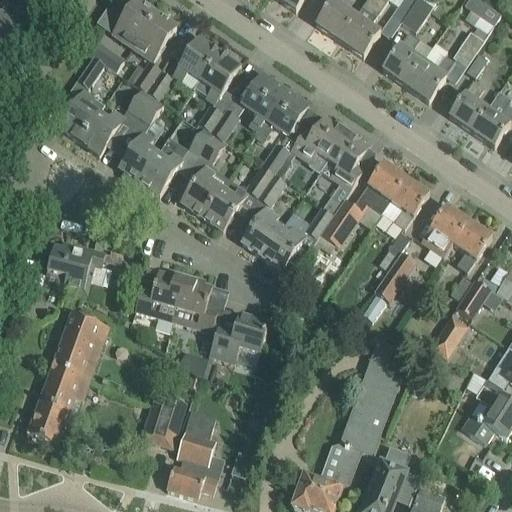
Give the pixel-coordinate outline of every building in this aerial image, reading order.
[(3,0),(0,8),(5,11),(9,2),(6,0),(3,0)] [(272,0),(295,16),(306,0),(272,0)] [(381,36),(370,29),(375,22),(376,23),(388,5),(380,0),(370,0),(357,20),(339,46),(363,62),(381,36)] [(401,27),(419,1),(417,0),(405,0),(392,20),(401,27)] [(420,0),(419,1),(401,27),(415,37),(430,16),(441,24),(447,16),(436,9),(439,4),(434,0),(420,0)] [(472,39),(471,38),(454,62),(466,71),(502,20),(472,0),(471,0),(464,11),(470,15),(464,23),(476,32),(472,39)] [(315,29),(339,46),(357,20),(333,3),(315,29)] [(113,39),(132,52),(156,18),(137,4),(120,28),(113,39)] [(1,15),(0,16),(0,63),(1,64),(19,22),(1,15)] [(113,39),(120,28),(104,17),(96,28),(113,39)] [(156,18),(132,52),(153,66),(176,31),(156,18)] [(382,75),(405,91),(423,65),(412,58),(420,45),(410,38),(401,50),(400,49),(382,75)] [(188,78),(199,86),(219,56),(198,42),(172,80),(182,87),(188,78)] [(86,57),(93,62),(105,70),(116,78),(124,66),(104,52),(104,53),(94,46),(86,57)] [(197,129),(203,133),(210,138),(226,115),(235,102),(225,95),(241,71),(219,56),(199,86),(211,94),(205,103),(215,109),(212,112),(210,110),(197,129)] [(477,58),(468,76),(477,80),(486,63),(477,58)] [(423,65),(405,91),(429,107),(447,81),(446,81),(455,69),(444,61),(436,74),(423,65)] [(105,70),(93,62),(77,86),(89,94),(105,70)] [(127,86),(141,95),(146,98),(160,76),(149,68),(144,74),(138,70),(127,86)] [(160,76),(146,98),(153,103),(157,106),(172,84),(160,76)] [(262,81),(242,109),(258,120),(252,129),(259,134),(285,96),(262,81)] [(448,121),(471,136),(487,113),(475,105),(483,93),(473,86),(465,98),(464,98),(448,121)] [(146,98),(141,95),(123,122),(115,117),(109,126),(99,119),(107,107),(79,147),(99,160),(121,128),(130,134),(129,136),(130,137),(153,103),(146,98)] [(59,133),(79,147),(107,107),(95,99),(91,101),(84,96),(59,133)] [(285,96),(259,134),(266,139),(267,140),(274,130),(288,140),(308,112),(285,96)] [(487,113),(471,136),(494,152),(510,129),(509,129),(511,124),(511,111),(509,110),(511,105),(499,96),(487,113)] [(122,180),(137,191),(158,159),(149,153),(154,145),(144,139),(164,110),(157,106),(153,103),(130,137),(139,143),(118,173),(124,177),(122,180)] [(226,115),(210,138),(214,141),(215,139),(225,146),(239,124),(226,115)] [(303,137),(291,155),(311,169),(318,158),(328,165),(346,138),(325,123),(311,143),(303,137)] [(198,163),(214,141),(210,138),(203,133),(188,156),(198,163)] [(259,134),(255,140),(262,145),(266,139),(259,134)] [(346,138),(328,165),(339,172),(332,183),(350,196),(362,178),(354,172),(368,152),(346,138)] [(215,139),(214,141),(198,163),(207,170),(181,208),(202,222),(228,184),(216,176),(217,175),(212,171),(227,149),(224,147),(225,146),(215,139)] [(261,170),(274,179),(289,158),(276,149),(261,170)] [(158,159),(137,191),(151,201),(153,197),(159,201),(183,166),(173,159),(168,166),(158,159)] [(64,160),(50,179),(72,196),(86,176),(64,160)] [(367,191),(357,205),(381,221),(390,207),(406,184),(383,168),(367,191)] [(250,215),(274,179),(261,170),(245,194),(241,191),(240,192),(228,184),(202,222),(223,236),(241,209),(250,215)] [(242,248),(262,262),(281,233),(273,228),(278,221),(269,215),(287,190),(280,185),(281,184),(274,179),(250,215),(260,222),(242,248)] [(429,199),(406,184),(390,207),(402,215),(394,228),(404,235),(413,222),(429,199)] [(333,221),(320,241),(338,253),(363,217),(345,205),(340,211),(333,221)] [(461,216),(459,220),(445,211),(421,247),(444,263),(453,250),(469,227),(467,226),(470,222),(461,216)] [(309,257),(320,241),(333,221),(320,213),(303,238),(295,232),(290,239),(281,233),(262,262),(282,275),(299,250),(309,257)] [(469,227),(453,250),(465,258),(456,271),(467,278),(475,265),(476,266),(492,242),(469,227)] [(379,270),(387,276),(409,245),(400,239),(379,270)] [(93,288),(102,291),(107,274),(101,273),(105,258),(68,248),(66,253),(54,250),(47,276),(66,281),(62,294),(89,302),(93,288)] [(401,258),(374,298),(389,309),(417,269),(401,258)] [(136,312),(134,316),(158,323),(173,327),(176,316),(187,279),(175,276),(174,281),(158,277),(153,296),(141,293),(136,312)] [(495,298),(511,308),(511,278),(510,277),(495,298)] [(176,316),(173,327),(188,331),(211,338),(213,334),(215,326),(218,315),(207,311),(212,292),(196,288),(198,283),(187,279),(176,316)] [(450,299),(459,305),(471,288),(462,282),(450,299)] [(474,285),(455,314),(472,325),(491,296),(474,285)] [(71,318),(50,378),(70,386),(72,381),(89,387),(109,332),(90,325),(71,318)] [(218,331),(209,361),(234,369),(239,354),(259,360),(270,326),(250,320),(249,324),(238,320),(232,339),(218,335),(219,331),(218,331)] [(442,335),(429,355),(442,363),(450,361),(459,346),(442,335)] [(372,461),(394,398),(409,358),(377,347),(363,386),(340,448),(331,451),(320,482),(304,476),(291,511),(335,511),(343,492),(347,493),(360,456),(372,461)] [(511,373),(500,366),(493,376),(506,384),(506,385),(511,388),(511,373)] [(50,378),(27,440),(57,451),(64,432),(65,429),(72,432),(82,407),(89,387),(72,381),(70,386),(50,378)] [(0,382),(0,393),(7,395),(8,389),(5,384),(0,382)] [(490,413),(481,426),(470,419),(461,433),(485,449),(494,437),(506,445),(511,435),(511,410),(497,401),(496,402),(483,393),(476,404),(490,413)] [(150,410),(140,445),(174,455),(187,408),(166,403),(163,414),(150,410)] [(174,472),(166,495),(198,505),(201,495),(213,499),(218,485),(205,481),(216,447),(209,445),(215,424),(191,417),(176,463),(182,465),(180,474),(174,472)] [(250,424),(247,431),(260,436),(262,428),(250,424)] [(384,467),(381,466),(362,511),(392,511),(399,496),(412,502),(421,483),(404,477),(411,460),(389,452),(384,467)] [(411,511),(441,511),(445,504),(420,494),(411,511)]
